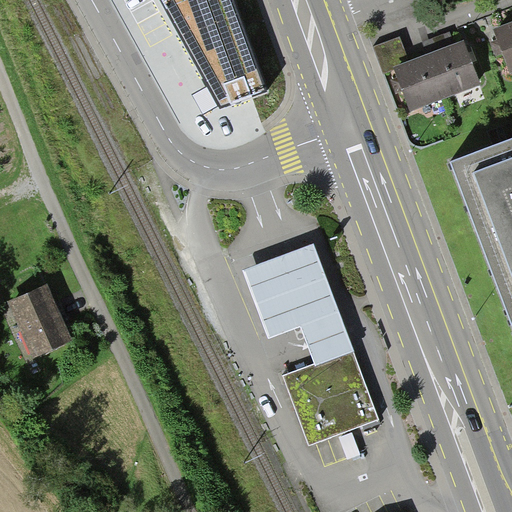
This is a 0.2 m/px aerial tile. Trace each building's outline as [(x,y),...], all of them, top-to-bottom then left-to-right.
[(161,0),(221,110),(271,93),(235,0),(161,0)] [(511,23),(495,29),(511,70),(511,69),(511,23)] [(411,109),(480,80),(464,40),(394,69),(411,109)] [(511,139),(449,164),(511,327),(511,139)] [(314,244),(243,271),(269,339),(303,326),(317,364),(282,378),(309,449),(381,422),(314,244)] [(76,341),(48,284),(9,303),(36,360),(76,341)]
